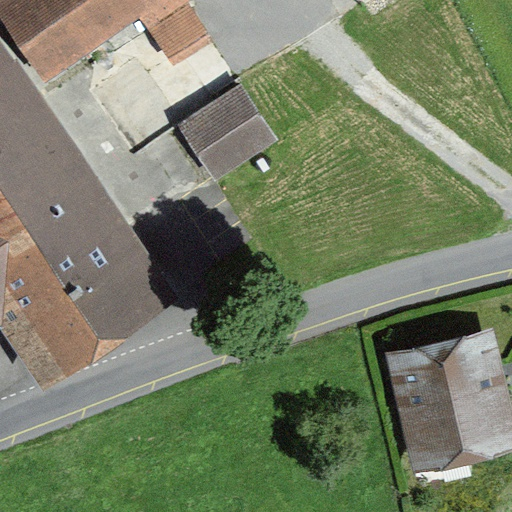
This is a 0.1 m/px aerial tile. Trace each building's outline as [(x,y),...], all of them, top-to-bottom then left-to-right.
[(128,20),(162,0),(0,0),(0,30),(29,79),(128,20)] [(171,0),(162,0),(128,20),(160,75),(201,50),(171,0)] [(0,57),(0,313),(42,374),(163,289),(0,57)] [(241,111),(179,149),(211,201),(273,162),(241,111)] [(476,323),(369,351),(400,469),(507,440),(476,323)]
